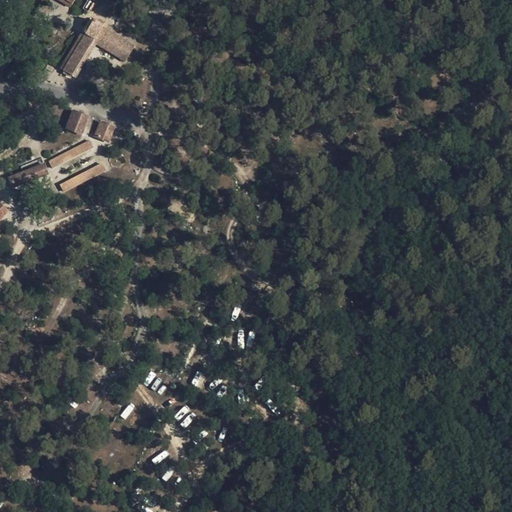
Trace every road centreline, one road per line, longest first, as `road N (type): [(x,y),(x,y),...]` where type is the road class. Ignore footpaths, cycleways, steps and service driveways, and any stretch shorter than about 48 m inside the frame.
road 1 (track): [(149,127),(133,225),(140,337),(29,511)]
road 2 (track): [(403,0),(402,77),(378,89),(335,78),(304,124),(251,173),(149,127)]
road 3 (unknown): [(10,241),(140,194)]
